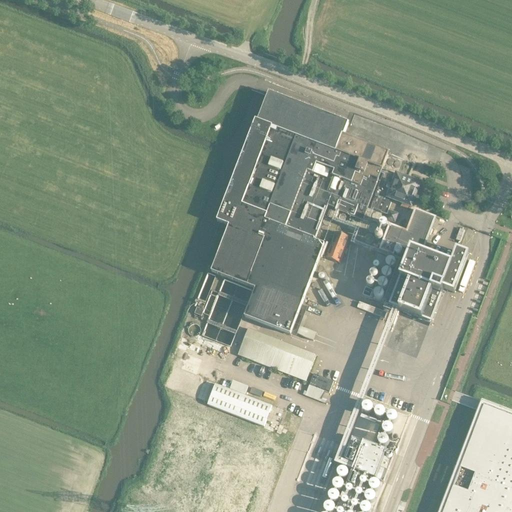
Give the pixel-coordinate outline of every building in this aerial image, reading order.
[(229,227),(211,272),(247,286),(255,289),(245,317),(290,334),(304,299),(304,298),(316,303),(320,292),(308,288),(325,245),(314,241),(315,239),(321,224),(328,205),(337,209),(337,210),(363,220),(382,170),(389,152),(344,135),(348,123),(269,92),(258,121),(256,120),(217,221),(229,226),(229,227)] [(388,201),(389,198),(411,207),(412,203),(414,202),(416,199),(415,197),(420,184),(385,170),(375,197),(370,208),(387,214),(391,202),(388,201)] [(391,225),(381,251),(395,257),(399,247),(406,250),(392,287),(398,289),(391,306),(432,322),(444,290),(454,294),(469,256),(456,251),(451,264),(423,254),(436,218),(415,210),(407,231),(391,225)] [(385,220),(384,218),(383,216),(381,215),(380,215),(378,215),(376,216),(375,218),(375,220),(375,221),(376,223),(377,224),(379,224),(382,224),(383,223),(384,221),(385,220)] [(333,222),(333,220),(332,219),(330,217),(328,217),(326,217),(325,218),(324,220),(324,222),(324,224),(325,225),(326,226),(328,227),(330,227),(331,226),(333,224),(333,222)] [(380,230),(380,229),(380,228),(379,226),(377,225),(375,224),(373,225),(371,226),(371,228),(370,229),(371,231),(371,233),(373,234),(375,234),(377,234),(378,233),(380,232),(380,230)] [(328,238),(327,236),(326,234),(325,233),(323,233),(321,233),(319,234),(318,236),(318,237),(318,239),(319,241),(320,242),(322,243),(324,242),(326,242),(327,240),(328,238)] [(350,241),(349,240),(349,238),(336,233),(326,259),(339,264),(340,261),(341,262),(343,258),(342,257),(347,244),(348,244),(350,241)] [(461,248),(469,251),(474,236),(466,234),(461,248)] [(376,240),(375,238),(374,236),(373,235),(371,235),(369,235),(367,236),(366,238),(366,240),(366,241),(367,243),(368,244),(370,245),(372,245),(374,244),(375,242),(376,240)] [(397,267),(397,266),(397,265),(396,263),(395,262),(393,261),(391,262),(389,263),(388,264),(388,266),(388,268),(389,269),(391,271),(392,271),(394,271),(396,270),(397,269),(397,267)] [(394,277),(394,276),(394,274),(393,273),(391,272),(389,271),(388,272),(386,273),(385,275),(385,276),(385,278),(386,279),(388,281),(389,281),(391,281),(393,280),(394,279),(394,277)] [(391,286),(391,284),(390,283),(389,282),(387,281),(385,281),(383,282),(382,284),(382,286),(382,288),(383,289),(384,290),(386,291),(388,291),(390,290),(391,288),(391,286)] [(256,332),(258,326),(246,322),(244,328),(250,331),(250,330),(256,332)] [(315,340),(318,332),(302,326),(299,334),(315,340)] [(317,355),(256,332),(250,330),(250,331),(240,357),(306,382),(317,355)] [(180,337),(176,348),(186,352),(187,350),(199,354),(201,348),(219,354),(222,344),(197,334),(193,345),(189,343),(190,341),(180,337)] [(292,379),(269,370),(265,380),(288,390),(292,379)] [(309,385),(324,391),(335,395),(339,384),(314,374),(309,385)] [(264,427),(272,406),(215,384),(207,405),(264,427)] [(511,511),(511,412),(481,401),(439,511),(511,511)] [(380,418),(386,417),(383,408),(377,409),(380,418)] [(351,470),(334,511),(358,511),(372,478),(383,482),(394,453),(352,437),(341,466),(351,470)] [(241,440),(228,443),(231,455),(244,452),(241,440)] [(229,459),(219,466),(227,478),(238,471),(229,459)] [(225,498),(228,485),(212,482),(210,494),(225,498)]
